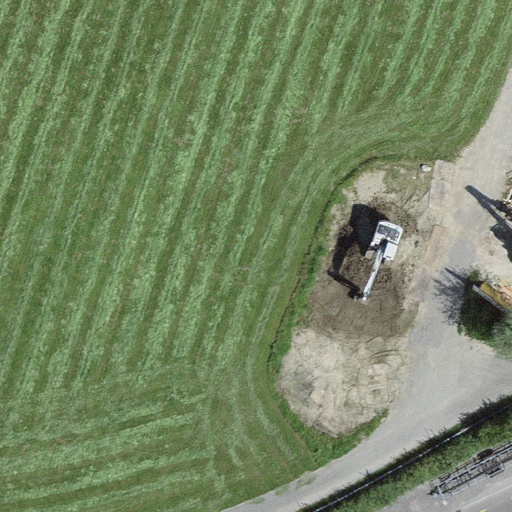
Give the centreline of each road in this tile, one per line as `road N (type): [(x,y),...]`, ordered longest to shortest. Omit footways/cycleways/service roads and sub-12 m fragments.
road 1 (track): [(421,426),(445,350),(457,247),(484,202),(511,124)]
road 2 (track): [(421,426),(249,511)]
